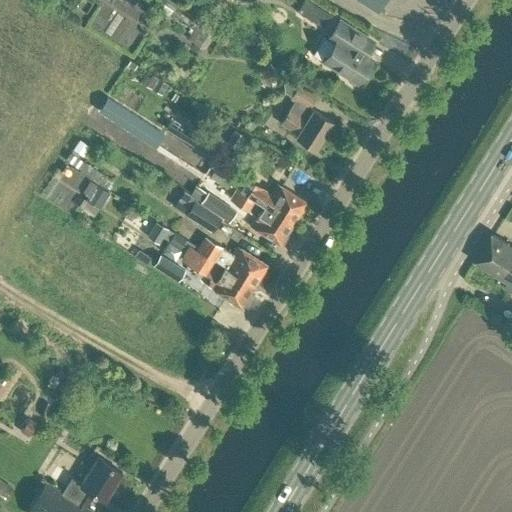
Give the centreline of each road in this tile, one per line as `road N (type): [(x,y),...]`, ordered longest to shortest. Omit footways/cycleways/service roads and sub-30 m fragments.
road 1 (unclassified): [(139,511),(463,0)]
road 2 (primary): [(281,511),(511,140)]
road 3 (track): [(209,401),(0,282)]
